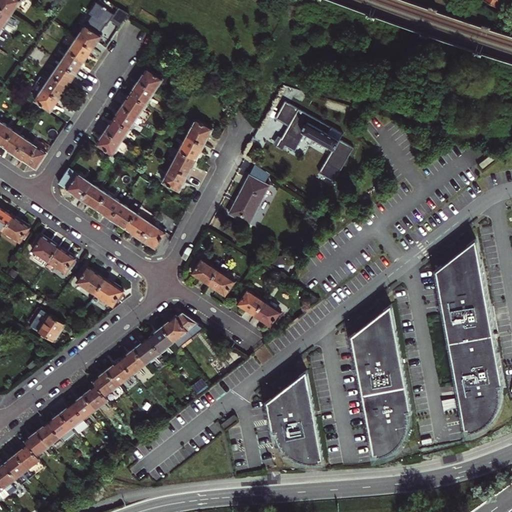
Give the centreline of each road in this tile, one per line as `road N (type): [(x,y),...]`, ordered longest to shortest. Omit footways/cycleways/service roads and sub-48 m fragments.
road 1 (primary): [(511,452),(424,479),(278,493)]
road 2 (residential): [(0,420),(143,309),(164,280)]
road 3 (residential): [(35,196),(137,32)]
road 4 (residential): [(164,280),(246,123)]
road 5 (tertiary): [(278,493),(179,498),(124,511)]
road 6 (residential): [(164,280),(35,196)]
road 7 (primary): [(278,493),(155,511)]
